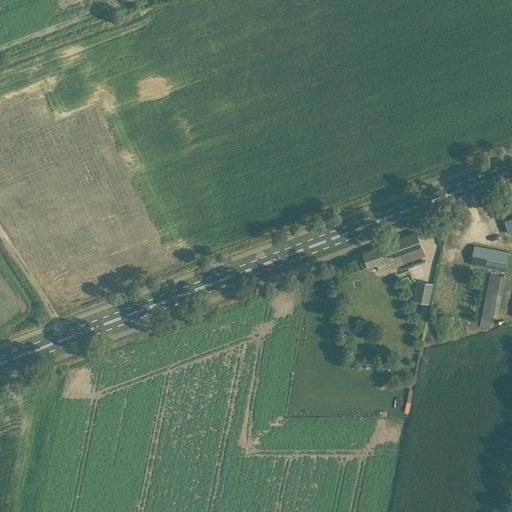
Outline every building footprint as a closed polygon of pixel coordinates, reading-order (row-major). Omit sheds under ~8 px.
[(379,270),(391,266),(392,267),(425,254),(417,232),(362,252),(368,267),(377,264),(379,270)] [(474,245),(472,255),(470,263),(505,270),(509,252),(474,245)] [(489,273),(486,291),(500,294),(504,275),(489,273)] [(413,301),(414,301),(428,304),(433,283),(417,280),(413,301)] [(419,305),(419,318),(427,318),(426,305),(419,305)] [(383,389),(387,383),(382,379),(378,385),(383,389)]
